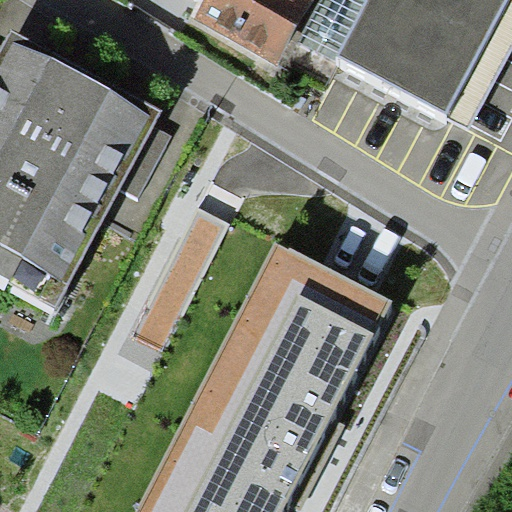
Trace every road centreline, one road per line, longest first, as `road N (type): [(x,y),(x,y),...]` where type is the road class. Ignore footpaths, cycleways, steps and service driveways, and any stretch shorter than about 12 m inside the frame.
road 1 (residential): [(57,0),(511,263)]
road 2 (residential): [(511,363),(436,511)]
